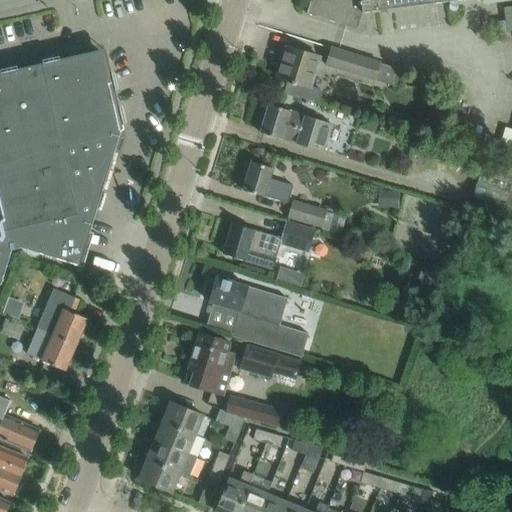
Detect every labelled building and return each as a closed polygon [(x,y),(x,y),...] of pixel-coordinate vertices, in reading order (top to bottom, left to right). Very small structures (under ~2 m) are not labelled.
[(454,0),(309,0),(306,13),(357,29),(362,12),(454,0)] [(310,87),(320,57),(287,47),(277,78),(288,81),(284,92),(319,103),(322,91),(310,87)] [(346,72),(352,55),(330,48),(325,66),(346,72)] [(89,233),(120,131),(121,130),(122,130),(123,129),(107,61),(107,59),(105,57),(104,55),(102,54),(100,53),(98,52),(96,52),(93,52),(0,73),(0,283),(2,283),(12,248),(18,247),(20,248),(70,263),(80,230),(89,233)] [(395,88),(401,71),(401,70),(352,55),(346,72),(395,88)] [(323,153),(332,125),(269,105),(260,134),(281,140),(282,138),(297,143),(296,145),(323,153)] [(511,168),(485,160),(473,197),(511,209),(511,168)] [(286,202),(291,186),(268,178),(271,168),(251,162),(250,166),(245,165),(242,174),(246,175),(242,191),(262,197),(263,195),(286,202)] [(399,191),(379,190),(378,208),(399,209),(399,191)] [(291,200),(286,217),(321,227),(326,210),(291,200)] [(285,221),(280,239),(282,239),(280,244),(309,252),(310,247),(316,230),(285,221)] [(232,224),(222,255),(244,262),(245,260),(273,269),(278,254),(280,244),(282,239),(280,239),(270,236),(232,224)] [(286,299),(215,277),(212,288),(209,287),(205,298),(208,299),(207,302),(237,312),(230,337),(300,358),(307,334),(278,325),(286,299)] [(73,314),(79,300),(54,289),(38,328),(75,345),(86,319),(73,314)] [(8,297),(3,313),(13,316),(19,301),(8,297)] [(19,339),(25,326),(6,318),(1,331),(19,339)] [(64,371),(75,345),(38,328),(26,355),(41,361),(64,371)] [(188,370),(184,383),(222,395),(235,354),(227,352),(229,343),(199,333),(188,370)] [(246,345),(239,368),(270,377),(274,364),(297,371),(300,362),(246,345)] [(0,438),(30,451),(38,430),(2,415),(8,400),(0,396),(0,438)] [(196,435),(204,415),(169,401),(161,421),(196,435)] [(248,401),(243,417),(245,417),(278,426),(279,425),(283,411),(248,401)] [(235,442),(244,419),(221,409),(216,420),(230,426),(225,438),(235,442)] [(188,454),(188,453),(196,435),(161,421),(154,440),(188,454)] [(266,442),(268,432),(256,428),(253,439),(266,442)] [(280,446),(283,436),(268,432),(266,442),(280,446)] [(189,476),(197,458),(198,457),(188,453),(188,454),(154,440),(146,459),(180,473),(181,473),(189,476)] [(306,454),(309,444),(295,440),(292,450),(306,454)] [(313,474),(319,457),(322,447),(309,444),(306,454),(301,468),(313,474)] [(27,457),(0,446),(0,468),(19,476),(27,457)] [(224,469),(230,455),(220,451),(214,464),(224,469)] [(346,465),(349,455),(335,451),(331,461),(346,465)] [(368,460),(349,455),(346,465),(364,470),(368,460)] [(173,493),(180,473),(146,459),(138,478),(173,493)] [(216,487),(224,469),(214,464),(207,483),(216,487)] [(19,476),(0,468),(0,489),(11,494),(19,476)] [(237,511),(248,485),(249,485),(254,474),(244,470),(240,481),(229,477),(215,511),(216,511),(237,511)] [(380,487),(383,477),(364,471),(361,482),(380,487)] [(400,492),(404,483),(383,477),(380,487),(400,492)] [(419,498),(422,488),(404,483),(400,492),(409,495),(419,498)] [(260,511),(268,493),(249,485),(248,485),(237,511),(260,511)] [(208,507),(213,494),(204,490),(198,503),(208,507)] [(282,511),(287,501),(268,493),(260,511),(282,511)] [(3,511),(8,501),(0,497),(0,511),(3,511)] [(304,511),(306,508),(287,501),(282,511),(304,511)] [(326,511),(328,508),(329,505),(319,502),(315,511),(306,508),(304,511),(326,511)]
